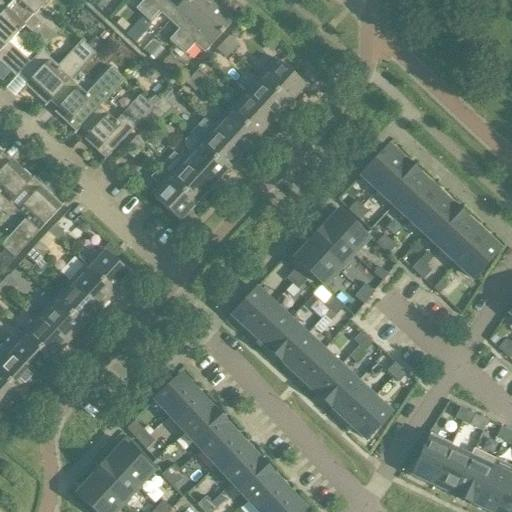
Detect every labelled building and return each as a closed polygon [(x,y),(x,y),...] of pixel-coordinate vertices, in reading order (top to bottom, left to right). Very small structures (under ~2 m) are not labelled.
[(14,0),(6,9),(24,27),(45,47),(59,32),(38,12),(49,0),(14,0)] [(103,0),(95,0),(93,3),(99,9),(105,2),(103,0)] [(144,0),(135,10),(143,17),(159,0),(144,0)] [(190,0),(159,0),(143,17),(151,25),(161,14),(170,23),(190,0)] [(210,0),(190,0),(170,23),(178,31),(169,41),(177,48),(217,5),(210,0)] [(24,27),(6,9),(0,2),(0,63),(12,75),(16,78),(19,75),(30,63),(9,44),(24,27)] [(234,22),(217,5),(177,48),(185,55),(194,45),(204,54),(234,22)] [(122,19),(116,25),(125,33),(131,27),(122,19)] [(136,43),(144,34),(137,26),(128,36),(136,43)] [(271,54),(280,44),(270,35),(261,45),(271,54)] [(223,44),(233,53),(239,46),(229,36),(223,44)] [(95,38),(87,47),(94,53),(102,45),(95,38)] [(40,52),(30,63),(19,75),(40,94),(36,97),(46,106),(50,103),(70,80),(95,54),(94,53),(87,47),(81,41),(57,68),(40,52)] [(154,61),(163,51),(152,41),(143,51),(154,61)] [(233,53),(223,44),(216,51),(226,60),(233,53)] [(276,60),(260,78),(289,105),(305,87),(276,60)] [(0,63),(0,80),(4,84),(12,75),(0,63)] [(86,95),(70,80),(50,103),(69,121),(66,124),(76,134),(79,130),(100,108),(124,81),(111,69),(86,95)] [(148,70),(145,73),(145,78),(149,81),(153,81),(156,77),(156,73),(153,70),(148,70)] [(192,77),(201,86),(208,79),(198,70),(192,77)] [(201,86),(192,77),(186,84),(195,93),(201,86)] [(289,105),(260,78),(244,95),(274,121),(289,105)] [(274,121),(244,95),(229,111),(258,138),(274,121)] [(115,122),(100,108),(79,130),(98,148),(95,151),(105,161),(154,108),(140,96),(115,122)] [(166,115),(165,116),(170,120),(177,113),(163,99),(156,106),(166,115)] [(165,116),(166,115),(156,106),(141,123),(151,131),(165,116)] [(258,138),(229,111),(213,128),(242,155),(258,138)] [(242,155),(213,128),(204,119),(189,136),(198,145),(227,171),(242,155)] [(136,137),(130,144),(139,153),(146,146),(136,137)] [(139,153),(130,144),(124,151),(134,159),(139,153)] [(198,145),(182,162),(211,188),(227,171),(198,145)] [(376,191),(404,162),(388,147),(360,176),(376,191)] [(0,156),(0,215),(3,212),(30,183),(33,180),(23,171),(20,174),(0,156)] [(211,188),(182,162),(167,178),(196,205),(211,188)] [(420,176),(404,162),(376,191),(392,206),(420,176)] [(167,178),(158,170),(151,178),(159,186),(151,196),(180,223),(196,205),(167,178)] [(392,206),(408,221),(436,191),(420,176),(392,206)] [(30,183),(3,212),(8,216),(15,215),(17,213),(25,220),(1,247),(14,259),(62,207),(52,198),(49,201),(30,183)] [(424,236),(452,206),(436,191),(408,221),(424,236)] [(354,216),(362,207),(356,202),(348,211),(354,216)] [(468,221),(452,206),(424,236),(441,251),(468,221)] [(368,213),(362,207),(354,216),(360,222),(368,213)] [(339,212),(324,228),(353,255),(369,239),(339,212)] [(484,236),(468,221),(441,251),(457,265),(484,236)] [(57,242),(64,235),(55,226),(48,233),(57,242)] [(353,255),(324,228),(309,244),(338,272),(353,255)] [(376,245),(382,250),(390,241),(384,236),(376,245)] [(484,236),(457,265),(473,280),(500,251),(484,236)] [(390,241),(382,250),(388,256),(396,247),(390,241)] [(33,249),(43,259),(49,251),(39,242),(33,249)] [(338,272),(309,244),(294,261),(323,288),(338,272)] [(43,259),(33,249),(26,257),(37,266),(43,259)] [(101,249),(85,267),(114,294),(130,276),(101,249)] [(3,253),(0,255),(0,269),(2,271),(11,261),(3,253)] [(425,266),(420,261),(412,270),(417,274),(425,266)] [(432,272),(426,266),(417,275),(423,281),(432,272)] [(85,267),(70,284),(98,311),(114,294),(85,267)] [(373,274),(383,282),(388,275),(378,268),(373,274)] [(286,280),(292,285),(300,276),(295,271),(286,280)] [(2,283),(11,292),(18,285),(8,276),(2,283)] [(300,276),(292,285),(298,291),(306,282),(300,276)] [(448,286),(442,281),(433,290),(439,295),(448,286)] [(11,292),(2,283),(0,284),(0,294),(5,299),(11,292)] [(98,311),(70,284),(54,301),(83,328),(98,311)] [(359,291),(369,299),(374,292),(364,285),(359,291)] [(248,331),(272,305),(256,290),(231,316),(248,331)] [(364,305),(369,299),(359,291),(354,298),(364,305)] [(337,302),(332,297),(324,306),(329,311),(337,302)] [(54,301),(39,317),(68,344),(83,328),(54,301)] [(329,311),(335,317),(344,308),(337,302),(329,311)] [(289,321),(272,305),(248,331),(265,347),(289,321)] [(39,317),(23,334),(52,361),(68,344),(39,317)] [(265,347),(282,363),(306,336),(289,321),(265,347)] [(353,341),(359,347),(367,338),(361,332),(353,341)] [(52,361),(23,334),(7,351),(36,378),(52,361)] [(282,363),(299,378),(323,352),(306,336),(282,363)] [(367,338),(359,347),(365,352),(373,343),(367,338)] [(498,349),(504,355),(511,346),(506,341),(498,349)] [(0,346),(0,375),(21,395),(36,378),(7,351),(1,345),(0,346)] [(323,352),(299,378),(316,394),(340,368),(323,352)] [(392,378),(401,369),(395,363),(387,372),(392,378)] [(316,394),(333,409),(357,383),(340,368),(316,394)] [(407,374),(401,369),(392,378),(398,383),(407,374)] [(21,395),(0,375),(0,406),(5,412),(21,395)] [(169,417),(195,392),(180,376),(154,400),(169,417)] [(357,383),(333,409),(350,425),(374,399),(357,383)] [(169,417),(185,433),(211,409),(195,392),(169,417)] [(391,415),(374,399),(350,425),(367,441),(391,415)] [(455,419),(462,422),(467,411),(460,408),(455,419)] [(201,450),(227,426),(211,409),(185,433),(201,450)] [(467,411),(462,422),(470,426),(475,415),(467,411)] [(483,432),(488,421),(480,417),(474,428),(483,432)] [(242,443),(227,426),(201,450),(216,467),(242,443)] [(503,442),(508,431),(501,428),(496,439),(503,442)] [(135,439),(140,445),(149,436),(144,431),(135,439)] [(511,442),(511,432),(508,431),(503,442),(511,446),(511,442)] [(449,449),(450,449),(453,445),(431,434),(411,475),(432,485),(449,449)] [(149,436),(140,445),(145,451),(154,442),(149,436)] [(216,467),(232,484),(258,460),(242,443),(216,467)] [(123,444),(108,461),(137,489),(153,472),(123,444)] [(432,485),(453,495),(470,459),(470,458),(450,449),(449,449),(432,485)] [(470,459),(453,495),(474,505),(491,468),(492,469),(496,460),(474,450),(470,458),(470,459)] [(258,460),(232,484),(248,501),(274,477),(258,460)] [(108,461),(92,478),(121,506),(137,489),(108,461)] [(167,482),(176,474),(170,468),(161,476),(167,482)] [(474,505),(488,511),(495,511),(511,478),(492,469),(491,468),(474,505)] [(181,480),(176,474),(167,482),(172,488),(181,480)] [(511,478),(495,511),(511,511),(511,475),(511,478)] [(257,511),(269,511),(289,494),(274,477),(248,501),(257,511)] [(92,478),(76,496),(93,511),(115,511),(121,506),(92,478)] [(303,511),(305,511),(289,494),(269,511),(303,511)] [(202,511),(211,503),(205,497),(196,506),(202,511)] [(163,502),(157,508),(162,511),(169,511),(172,510),(163,502)] [(213,511),(216,509),(211,503),(202,511),(213,511)]
